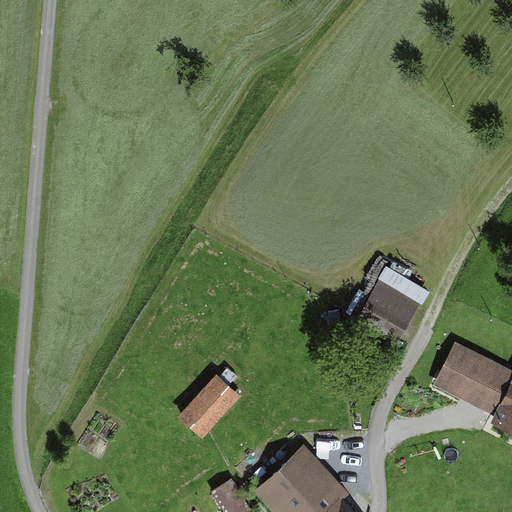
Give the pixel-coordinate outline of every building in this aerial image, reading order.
[(399,340),(428,290),(387,266),(358,316),(399,340)] [(511,433),(511,371),(454,341),(432,383),(492,414),(488,421),(511,433)] [(203,436),(241,395),(231,386),(240,376),(229,366),(221,375),(216,371),(178,413),(203,436)] [(357,511),(347,499),(352,494),(303,444),(255,491),(274,511),(357,511)] [(235,469),(249,483),(273,459),(259,445),(235,469)] [(87,458),(90,451),(82,448),(79,454),(87,458)] [(223,511),(253,511),(233,478),(211,491),(223,511)]
